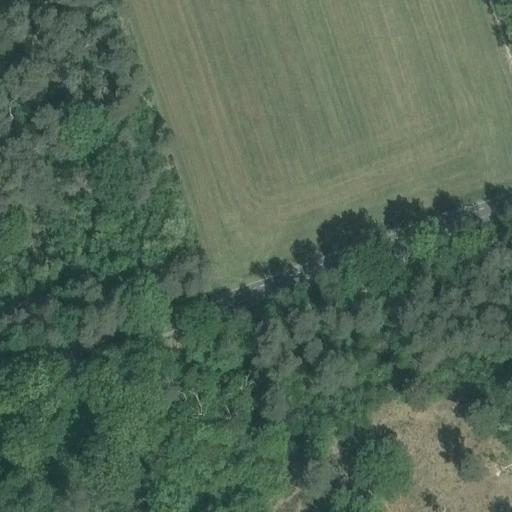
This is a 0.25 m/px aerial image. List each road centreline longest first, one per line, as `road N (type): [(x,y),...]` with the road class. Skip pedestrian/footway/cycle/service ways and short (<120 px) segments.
road 1 (unclassified): [(0,382),(511,203)]
road 2 (track): [(176,321),(103,210),(13,0)]
